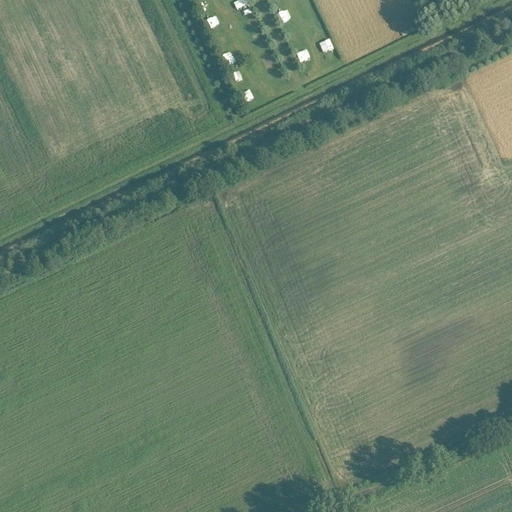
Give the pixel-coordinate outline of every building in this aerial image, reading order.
[(247,0),(240,0),(234,4),(238,11),(250,4),(247,0)] [(250,25),(254,31),(260,27),(256,21),(250,25)] [(338,50),(329,53),(331,61),(340,58),(338,50)] [(277,81),(285,78),(281,70),(273,74),(277,81)] [(253,90),(244,96),(248,104),(258,98),(253,90)]
